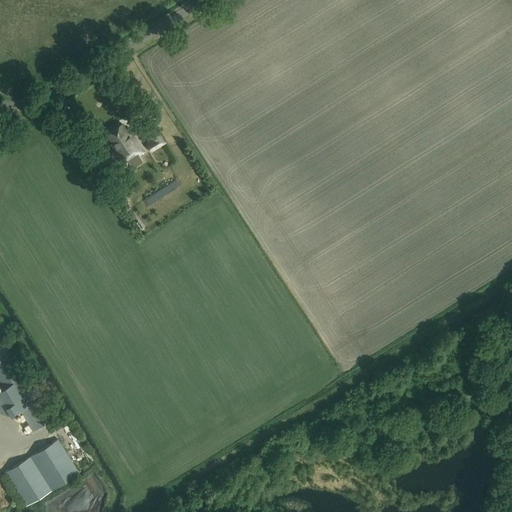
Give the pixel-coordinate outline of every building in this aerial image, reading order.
[(144,143),(151,152),(166,142),(153,122),(144,129),(150,139),(144,143)] [(123,164),(144,151),(128,128),(126,130),(122,123),(106,134),(115,146),(112,148),(123,164)] [(99,174),(105,169),(111,165),(103,154),(91,162),(99,174)] [(0,332),(0,379),(4,386),(0,388),(0,411),(12,414),(24,406),(37,427),(53,417),(0,332)] [(57,439),(4,472),(24,506),(78,474),(57,439)]
